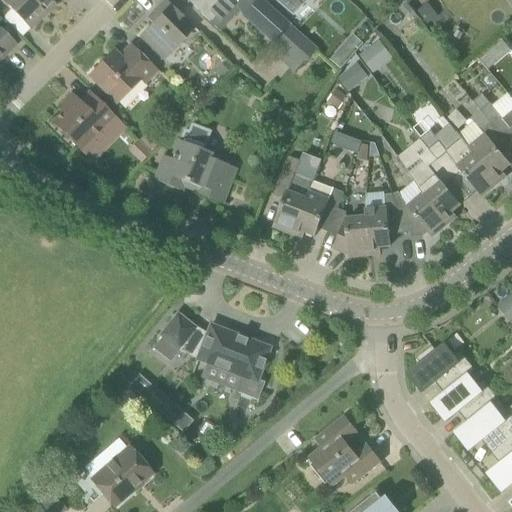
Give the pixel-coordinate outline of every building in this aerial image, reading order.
[(48,12),(35,0),(1,0),(31,29),(48,12)] [(48,0),(35,0),(48,12),(42,6),(48,0)] [(190,24),(165,0),(147,18),(152,23),(139,37),(163,61),(184,40),(179,35),(190,24)] [(186,0),(211,23),(219,32),(245,5),(239,0),(186,0)] [(287,27),(259,0),(254,0),(241,14),(271,44),(287,27)] [(274,0),(299,22),(309,11),(303,5),(307,0),(274,0)] [(408,4),(401,11),(407,17),(414,11),(408,4)] [(298,70),(317,50),(291,26),(273,46),(298,70)] [(0,59),(15,45),(0,29),(0,59)] [(368,67),(387,52),(380,43),(361,57),(368,67)] [(157,71),(131,46),(119,58),(114,52),(111,54),(113,56),(108,61),(106,59),(89,77),(116,104),(140,80),(144,84),(157,71)] [(353,58),(342,48),(332,60),(343,70),(353,58)] [(357,62),(348,70),(360,84),(369,76),(357,62)] [(348,98),(336,89),(327,102),(339,110),(348,98)] [(481,111),(484,115),(507,143),(511,139),(511,111),(503,119),(490,103),(490,104),(482,94),(473,102),(481,111)] [(53,123),(78,148),(91,161),(125,128),(94,96),(83,107),(71,95),(59,106),(64,111),(53,123)] [(280,110),(270,136),(292,144),(302,119),(280,110)] [(462,139),(498,184),(503,180),(498,175),(509,165),(498,150),(507,143),(484,115),(459,135),(462,139)] [(221,204),(235,169),(208,158),(210,154),(202,150),(208,133),(191,126),(188,134),(186,133),(182,143),(178,141),(171,159),(164,157),(154,181),(179,191),(183,182),(196,187),(193,194),(221,204)] [(151,129),(139,140),(151,152),(162,140),(151,129)] [(331,143),(340,147),(345,144),(348,137),(336,132),(331,143)] [(498,184),(462,139),(447,151),(439,142),(429,150),(454,181),(463,173),(482,197),(498,184)] [(151,155),(138,142),(128,152),(140,165),(151,155)] [(380,157),(376,145),(371,145),(370,157),(380,157)] [(420,190),(424,195),(448,225),(453,220),(449,215),(460,206),(445,188),(454,181),(429,150),(420,157),(424,163),(410,174),(420,190)] [(289,157),(283,172),(274,194),(285,199),(274,228),(294,235),(315,182),(295,174),(300,161),(289,157)] [(344,193),(315,182),(294,235),(299,238),(302,231),(315,236),(318,229),(328,233),(337,209),(338,209),(344,193)] [(400,234),(411,233),(411,228),(416,227),(423,236),(428,232),(432,237),(448,225),(424,195),(409,207),(399,192),(392,194),(398,209),(400,234)] [(365,211),(366,218),(370,256),(377,255),(376,248),(391,247),(389,235),(400,234),(398,209),(392,194),(385,195),(387,209),(365,211)] [(350,255),(350,257),(350,258),(370,256),(366,218),(347,220),(346,212),(338,209),(337,209),(328,233),(339,237),(336,246),(341,248),(339,251),(350,255)] [(511,321),(511,320),(511,293),(497,305),(511,321)] [(177,314),(159,336),(163,339),(178,351),(195,329),(177,314)] [(191,356),(198,359),(197,359),(241,376),(236,391),(256,399),(263,383),(256,380),(268,349),(210,327),(208,333),(195,329),(178,351),(163,339),(155,349),(180,370),(191,356)] [(432,379),(444,394),(468,375),(469,376),(475,371),(460,352),(454,357),(445,346),(437,352),(432,347),(416,359),(421,365),(409,375),(420,389),(432,379)] [(477,386),(469,376),(468,375),(444,394),(432,404),(443,418),(455,408),(467,423),(492,404),(493,405),(499,400),(484,382),(477,386)] [(179,411),(156,391),(147,402),(170,422),(179,411)] [(479,437),(491,453),(511,436),(511,406),(501,416),(493,405),(492,404),(467,423),(455,433),(466,447),(479,437)] [(345,418),(318,440),(324,448),(311,459),(332,486),(346,475),(353,483),(379,462),(367,447),(363,450),(353,437),(357,434),(345,418)] [(511,436),(491,453),(504,469),(491,479),(503,493),(511,485),(511,436)] [(114,507),(152,474),(129,448),(91,481),(114,507)] [(377,493),(353,511),(398,511),(387,498),(383,501),(377,493)]
